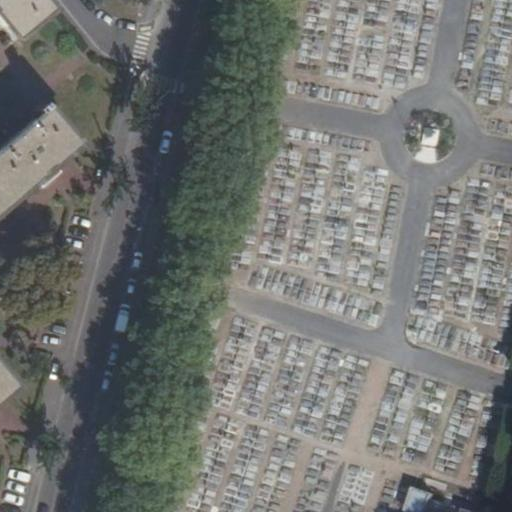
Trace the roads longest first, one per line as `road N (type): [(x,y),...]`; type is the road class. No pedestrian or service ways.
road 1 (residential): [(169,60),(53,511)]
road 2 (residential): [(66,0),(110,42),(169,60)]
